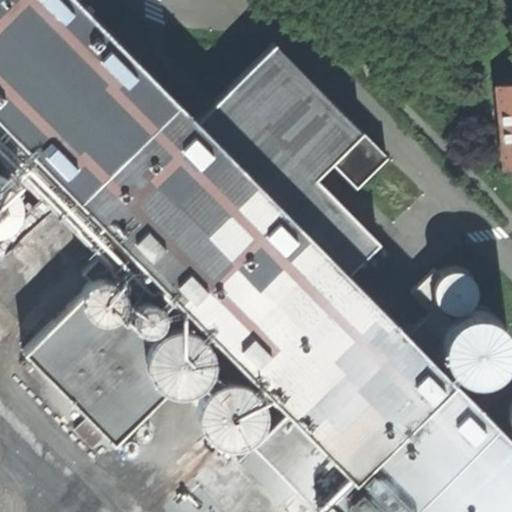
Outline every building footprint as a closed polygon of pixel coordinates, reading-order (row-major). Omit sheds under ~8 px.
[(511,511),(511,442),(509,439),(344,271),(375,242),(311,177),(328,161),(352,187),(384,156),(271,40),(192,118),(76,0),(0,0),(0,122),(113,239),(99,252),(79,271),(86,279),(77,289),(77,295),(19,350),(124,460),(154,430),(138,416),(180,376),(207,402),(206,412),(208,419),(214,425),(221,429),(225,430),(231,426),(249,444),(233,459),(284,511),(511,511)] [(503,165),(511,164),(511,77),(494,79),(503,165)] [(6,186),(0,180),(0,217),(2,216),(7,206),(8,195),(6,186)] [(61,249),(65,245),(65,238),(61,232),(56,230),(51,231),(46,234),(44,240),(45,245),(50,250),(55,252),(61,249)] [(65,266),(70,269),(76,268),(80,265),(82,260),(81,254),(76,250),(72,249),(67,251),(63,255),(63,261),(65,266)]
